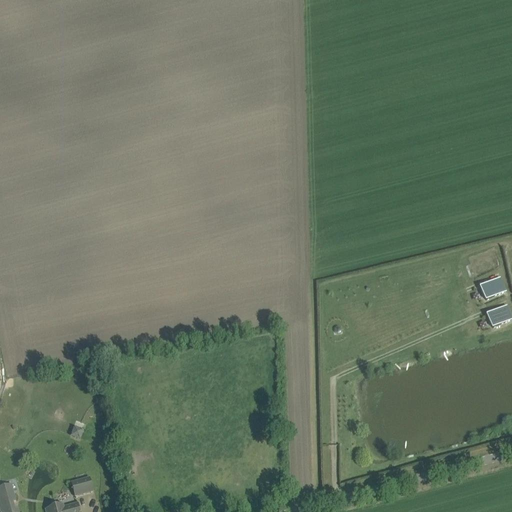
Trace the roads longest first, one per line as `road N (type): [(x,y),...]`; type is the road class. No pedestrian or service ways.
road 1 (track): [(335,497),(331,377),(477,315)]
road 2 (unclassified): [(282,511),(511,450)]
